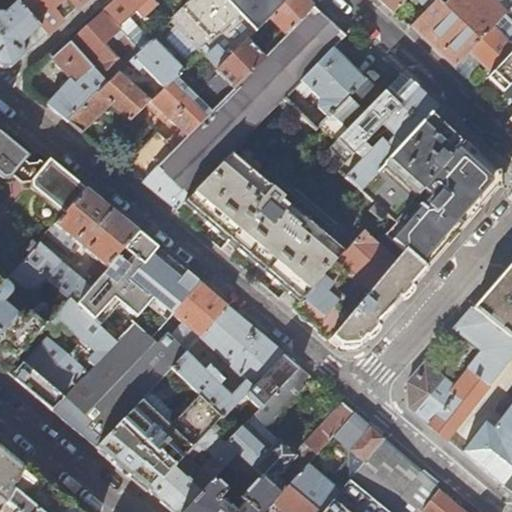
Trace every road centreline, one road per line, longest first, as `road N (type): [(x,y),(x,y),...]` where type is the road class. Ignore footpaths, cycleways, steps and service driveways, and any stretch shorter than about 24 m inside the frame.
road 1 (residential): [(0,92),(359,391)]
road 2 (residential): [(511,215),(359,391)]
road 3 (residential): [(348,0),(511,149)]
road 4 (residential): [(133,511),(0,401)]
